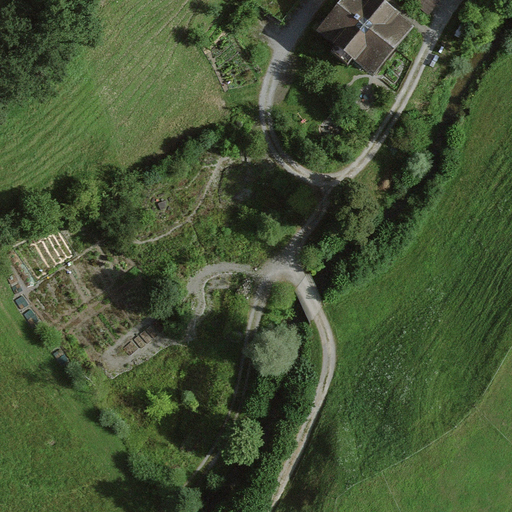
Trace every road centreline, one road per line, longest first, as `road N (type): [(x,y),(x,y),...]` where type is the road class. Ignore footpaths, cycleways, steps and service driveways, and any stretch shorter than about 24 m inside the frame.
road 1 (track): [(336,194),(293,252),(329,353),(301,446),(265,511)]
road 2 (track): [(165,511),(229,431),(263,276),(293,252)]
road 3 (track): [(318,0),(270,76),(267,127),(285,162),(336,194)]
road 4 (track): [(455,0),(399,113),(336,194)]
